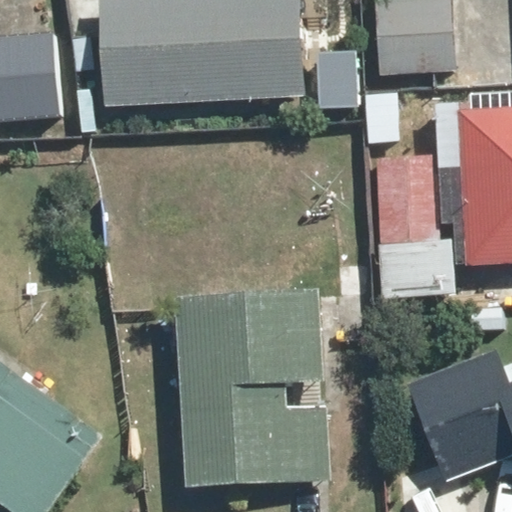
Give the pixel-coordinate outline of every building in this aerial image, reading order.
[(94,0),(99,104),(303,95),(299,0),(94,0)] [(385,5),(390,76),(458,72),(454,1),(385,5)] [(0,43),(0,119),(56,115),(51,40),(0,43)] [(475,265),(481,265),(511,263),(511,108),(467,109),(467,169),(469,170),(475,265)] [(381,160),(391,241),(444,235),(434,154),(381,160)] [(187,299),(196,488),(335,481),(326,293),(187,299)] [(511,374),(503,353),(418,389),(458,481),(511,458),(511,374)] [(55,511),(109,440),(0,358),(0,494),(24,511),(55,511)]
